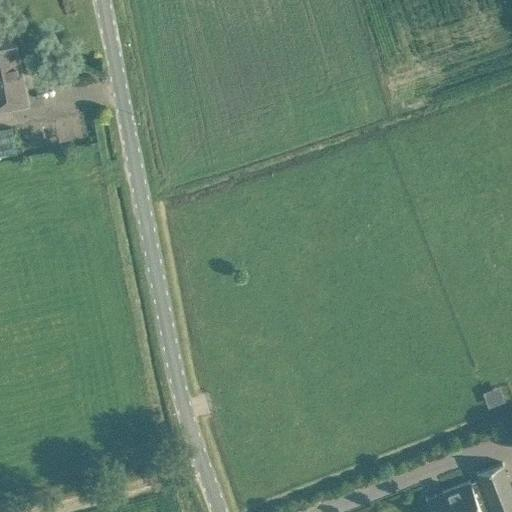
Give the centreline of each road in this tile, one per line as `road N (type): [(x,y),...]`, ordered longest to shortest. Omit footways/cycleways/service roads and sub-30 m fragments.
road 1 (unclassified): [(214,511),(150,267),(100,0)]
road 2 (track): [(55,511),(201,477)]
